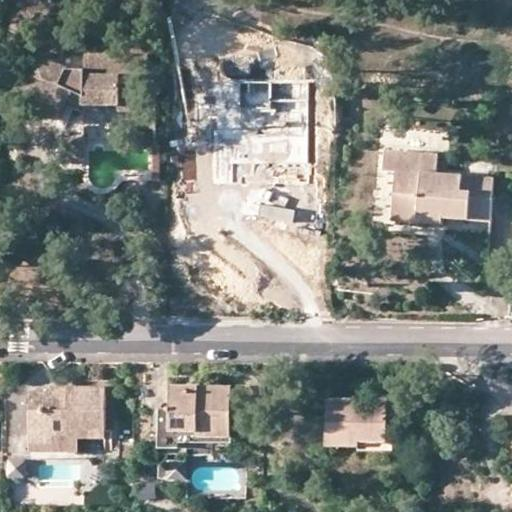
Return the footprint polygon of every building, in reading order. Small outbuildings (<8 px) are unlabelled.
[(89,105),(120,105),(120,113),(137,113),(137,100),(148,100),(148,55),(87,54),(87,69),(70,69),(36,53),(20,89),(41,100),(37,110),(62,120),(68,105),(85,112),(89,105)] [(285,128),(286,76),(217,75),(216,127),(285,128)] [(89,105),(85,112),(110,128),(114,122),(137,122),(137,113),(120,113),(120,105),(89,105)] [(84,138),(60,138),(60,166),(84,167),(84,138)] [(443,158),(391,154),(390,174),(402,175),(399,224),(448,228),(449,221),(495,224),(498,181),(441,177),(443,158)] [(52,393),(32,393),(32,454),(79,454),(80,440),(106,441),(106,388),(52,387),(52,393)] [(236,392),(176,391),(175,437),(203,437),(203,442),(236,442),(236,392)] [(360,443),(369,444),(382,443),(387,443),(387,400),(327,400),(328,447),(360,447),(360,443)] [(28,462),(11,463),(12,482),(28,482),(28,462)]
